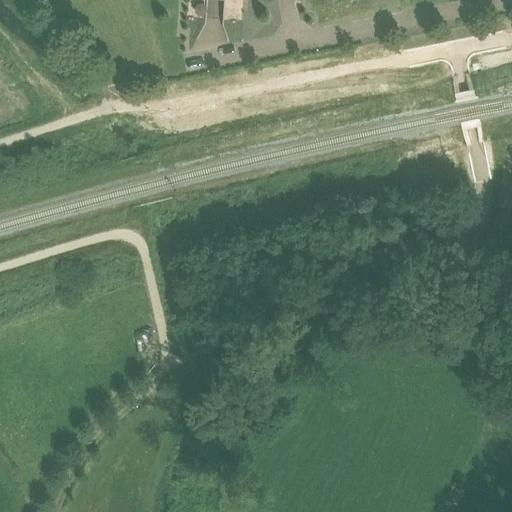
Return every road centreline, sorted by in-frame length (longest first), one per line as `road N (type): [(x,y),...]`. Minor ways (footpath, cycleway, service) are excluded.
road 1 (track): [(55,511),(77,462),(110,422),(190,360),(244,331),(455,273),(472,247),(481,204),(459,45)]
road 2 (track): [(0,267),(109,235),(133,236),(142,246),(170,372)]
road 3 (residential): [(297,40),(511,0)]
